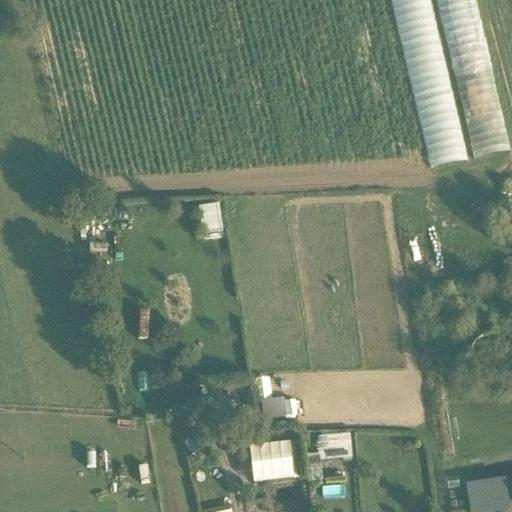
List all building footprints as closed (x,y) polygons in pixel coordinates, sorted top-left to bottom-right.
[(218,206),(199,209),(203,238),(223,235),(218,206)] [(469,356),(468,366),(472,375),(479,383),(488,387),(498,387),(508,384),(511,379),(511,342),(509,340),(500,336),(490,336),(480,339),(473,346),(469,356)] [(269,381),(253,383),(256,407),(261,406),(272,405),(272,403),(269,381)] [(272,405),(261,406),(263,422),(285,420),(284,402),(272,403),(272,405)] [(245,434),(259,431),(254,411),(237,415),(241,435),(245,434)] [(262,449),(259,431),(245,434),(250,450),(262,449)] [(318,440),(319,456),(320,464),(351,461),(349,437),(318,440)] [(184,447),(191,457),(205,448),(198,438),(184,447)] [(262,449),(250,450),(254,486),(293,482),(289,446),(262,449)] [(305,457),(307,485),(322,484),(320,464),(319,456),(305,457)] [(505,511),(508,511),(503,482),(465,488),(469,511),(505,511)]
